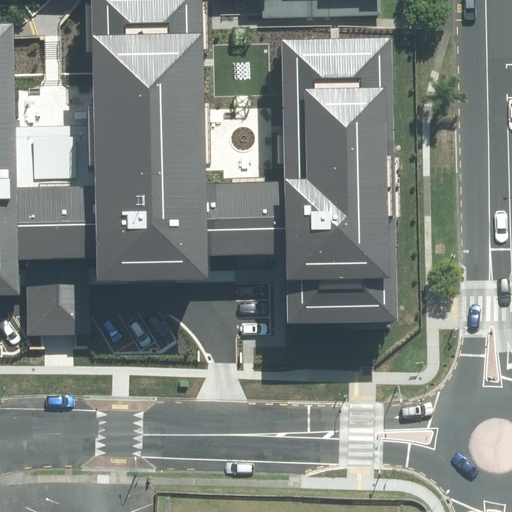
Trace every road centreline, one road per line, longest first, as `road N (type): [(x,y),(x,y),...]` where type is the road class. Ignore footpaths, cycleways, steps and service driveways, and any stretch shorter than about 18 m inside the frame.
road 1 (unknown): [(0,313),(208,323),(222,349),(219,433)]
road 2 (secondary): [(488,251),(484,0)]
road 3 (residential): [(219,433),(459,415)]
road 4 (residential): [(453,465),(219,433)]
road 5 (residential): [(0,434),(219,433)]
road 6 (secondary): [(467,408),(488,251)]
road 7 (unknown): [(16,511),(21,485),(34,473),(68,469),(107,479),(126,511)]
